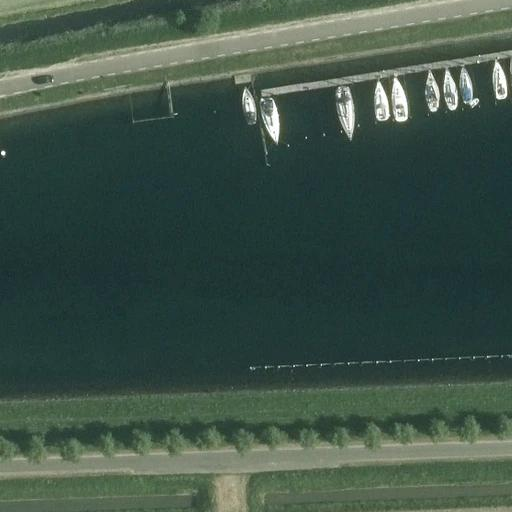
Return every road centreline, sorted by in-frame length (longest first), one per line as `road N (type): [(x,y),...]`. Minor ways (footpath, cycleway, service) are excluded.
road 1 (unclassified): [(0,91),(511,1)]
road 2 (unclassified): [(0,468),(511,449)]
